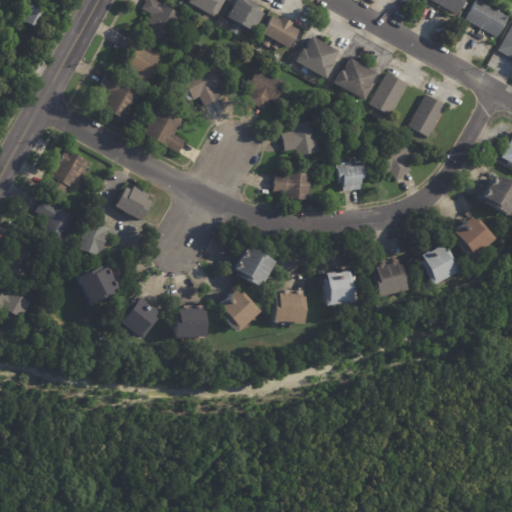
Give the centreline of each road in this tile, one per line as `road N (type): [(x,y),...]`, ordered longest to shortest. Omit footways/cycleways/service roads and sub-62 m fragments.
road 1 (residential): [(494,90),(434,190),(397,213),(324,224),(242,215),(39,105)]
road 2 (residential): [(511,100),(334,0)]
road 3 (secondary): [(97,0),(0,172)]
